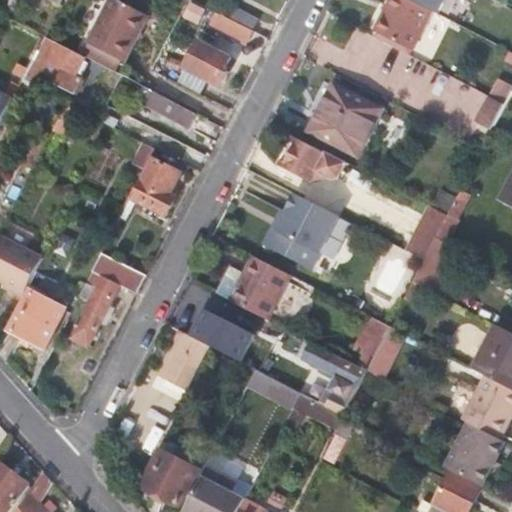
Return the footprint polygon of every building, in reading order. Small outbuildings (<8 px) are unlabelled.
[(60,5),(63,6),(65,0),(44,0),(31,27),(45,33),(60,5)] [(125,63),(150,14),(121,0),(109,0),(88,43),(125,63)] [(389,0),(375,27),(376,27),(414,47),(432,11),(409,0),(389,0)] [(409,0),(432,11),(439,15),(447,0),(409,0)] [(261,24),(237,10),(230,21),(253,33),(255,34),(261,24)] [(245,47),(253,33),(230,21),(217,14),(209,28),(245,47)] [(414,47),(376,27),(373,34),(411,54),(414,47)] [(40,57),(38,56),(24,82),(34,88),(41,72),(59,81),(56,86),(77,98),(86,80),(79,76),(86,61),(48,42),(40,57)] [(224,70),(231,59),(200,43),(186,69),(221,88),(228,73),(224,70)] [(511,66),(511,52),(507,50),(502,61),(511,66)] [(359,156),(381,111),(333,86),(311,130),(359,156)] [(149,91),(142,105),(189,129),(196,116),(149,91)] [(490,95),(477,121),(493,129),(506,103),(490,95)] [(0,97),(0,128),(13,104),(0,97)] [(64,114),(76,120),(80,112),(68,106),(64,114)] [(189,129),(210,140),(216,126),(196,116),(189,129)] [(345,162),(326,152),(293,136),(278,164),(311,181),(313,178),(317,180),(324,178),(326,175),(332,178),(338,177),(345,162)] [(145,145),(134,165),(146,171),(152,159),(157,151),(145,145)] [(171,196),(182,175),(152,159),(146,171),(133,197),(167,215),(177,199),(171,196)] [(511,209),(511,177),(499,202),(511,209)] [(313,271),(339,219),(296,197),(277,232),(272,229),(264,246),(313,271)] [(426,204),(402,251),(406,254),(424,263),(436,240),(448,216),(430,207),(426,204)] [(4,288),(24,299),(43,263),(0,238),(0,282),(6,285),(4,288)] [(424,263),(413,283),(446,300),(453,285),(439,278),(454,249),(436,240),(424,263)] [(120,287),(138,296),(147,278),(103,255),(94,273),(120,287)] [(238,287),(226,280),(218,294),(265,319),(270,321),(292,277),(254,258),(238,287)] [(73,340),(88,349),(120,287),(94,273),(88,285),(98,291),(73,340)] [(4,288),(1,295),(21,305),(24,299),(4,288)] [(47,351),(67,313),(30,294),(10,331),(47,351)] [(278,340),(284,329),(270,321),(265,319),(259,330),(278,340)] [(360,368),(367,373),(376,357),(390,328),(372,319),(355,353),(364,358),(360,368)] [(511,334),(494,325),(471,370),(486,377),(511,390),(511,334)] [(166,381),(189,335),(182,331),(158,376),(166,381)] [(166,381),(189,393),(213,347),(189,335),(166,381)] [(367,373),(360,368),(332,354),(323,370),(336,377),(329,390),(327,388),(319,403),(345,417),(347,412),(358,391),(367,373)] [(380,379),(388,363),(376,357),(367,373),(380,379)] [(511,390),(486,377),(462,421),(469,425),(500,441),(511,418),(511,390)] [(362,419),(372,399),(358,391),(347,412),(362,419)] [(300,393),(295,404),(340,427),(345,417),(319,403),(300,393)] [(340,427),(347,431),(352,420),(345,417),(340,427)] [(446,469),(483,488),(506,443),(500,441),(469,425),(446,469)] [(140,452),(132,468),(146,476),(155,459),(140,452)] [(180,509),(199,472),(161,452),(142,489),(180,509)] [(11,511),(29,488),(0,467),(0,511),(11,511)] [(43,504),(56,485),(46,474),(20,511),(59,511),(54,506),(49,511),(43,504)] [(449,474),(430,511),(468,511),(480,490),(449,474)] [(238,511),(240,509),(246,498),(203,476),(184,511),(238,511)]
